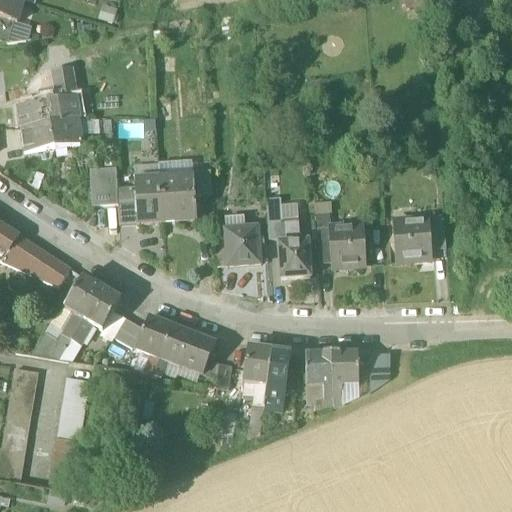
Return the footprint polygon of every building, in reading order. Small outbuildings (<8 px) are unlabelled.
[(17,26),(23,5),(3,0),(0,0),(0,21),(14,26),(17,26)] [(37,0),(24,0),(23,5),(35,8),(37,0)] [(118,12),(102,8),(98,22),(114,27),(118,12)] [(0,21),(0,32),(11,36),(14,26),(0,21)] [(32,30),(17,26),(14,26),(11,36),(8,47),(28,44),(32,30)] [(0,45),(8,47),(11,36),(0,32),(0,45)] [(53,75),(57,103),(72,101),(77,100),(73,71),(53,75)] [(18,109),(21,131),(50,126),(76,122),(72,101),(57,103),(18,109)] [(76,122),(50,126),(54,151),(80,147),(78,137),(76,122)] [(99,122),(76,122),(78,137),(100,137),(99,122)] [(24,156),(54,151),(50,126),(21,131),(24,156)] [(159,171),(160,183),(193,180),(193,176),(192,164),(159,166),(159,171)] [(135,184),(160,183),(159,171),(134,172),(135,184)] [(117,193),(116,172),(90,174),(92,210),(118,209),(117,193)] [(194,180),(195,200),(212,199),(210,175),(193,176),(193,180),(194,180)] [(193,180),(160,183),(163,226),(197,224),(195,200),(194,180),(193,180)] [(138,228),(163,226),(160,183),(135,184),(135,186),(136,186),(136,192),(138,228)] [(118,209),(119,229),(138,228),(136,192),(117,193),(118,209)] [(266,203),(268,243),(278,243),(277,225),(282,225),(281,209),(280,202),(266,203)] [(315,206),(316,218),(330,218),(332,218),(331,206),(315,206)] [(297,208),(281,209),(282,225),(298,224),(297,208)] [(316,218),(317,233),(329,232),(330,232),(330,218),(316,218)] [(224,233),(227,271),(261,269),(258,230),(245,231),(244,220),(229,221),(229,223),(225,223),(226,233),(224,233)] [(278,243),(279,247),(300,245),(298,224),(282,225),(277,225),(278,243)] [(394,245),(396,266),(432,264),(431,255),(429,225),(429,224),(413,225),(414,228),(396,229),(397,244),(394,245)] [(429,225),(431,255),(446,254),(444,225),(429,225)] [(18,240),(3,230),(1,232),(0,235),(0,252),(3,254),(0,264),(0,265),(1,266),(18,240)] [(331,267),(331,272),(365,269),(364,248),(361,248),(360,233),(345,234),(344,231),(330,232),(329,232),(330,243),(331,267)] [(330,243),(329,232),(317,233),(317,244),(330,243)] [(227,271),(224,233),(214,233),(217,272),(227,271)] [(58,292),(59,292),(71,274),(18,240),(1,266),(58,292)] [(317,244),(319,268),(331,267),(330,243),(317,244)] [(308,245),(300,245),(279,247),(281,283),(310,281),(308,245)] [(59,337),(71,344),(102,292),(83,281),(63,311),(64,312),(72,316),(59,337)] [(121,303),(102,292),(71,344),(81,350),(93,329),(102,335),(114,316),(121,303)] [(49,327),(45,336),(56,343),(59,337),(72,316),(64,312),(49,327)] [(111,345),(113,341),(124,322),(114,316),(102,335),(100,339),(111,345)] [(149,381),(153,381),(159,364),(173,329),(150,320),(144,333),(136,354),(140,355),(152,360),(144,377),(143,379),(149,381)] [(144,333),(124,322),(113,341),(136,354),(144,333)] [(179,370),(180,369),(192,336),(173,329),(159,364),(167,366),(179,370)] [(41,362),(59,365),(71,344),(59,337),(56,343),(45,336),(31,360),(41,362)] [(216,346),(192,336),(180,369),(200,377),(203,378),(209,364),(216,346)] [(59,365),(71,367),(81,350),(71,344),(59,365)] [(253,408),(264,410),(272,354),(247,350),(242,387),(245,387),(243,399),(254,400),(253,408)] [(290,356),(272,354),(264,410),(282,412),(290,356)] [(152,360),(140,355),(133,373),(144,377),(152,360)] [(358,355),(331,356),(332,402),(342,402),(341,388),(358,388),(358,355)] [(323,403),(332,402),(331,356),(305,356),(306,390),(323,389),(323,403)] [(370,359),(371,396),(389,384),(389,358),(370,359)] [(162,378),(167,366),(159,364),(153,381),(161,382),(162,378)] [(219,368),(209,364),(203,378),(217,384),(219,368)] [(167,366),(162,378),(174,382),(176,378),(196,387),(200,377),(180,369),(179,370),(167,366)] [(215,392),(228,394),(232,370),(219,368),(217,384),(215,392)] [(36,389),(38,378),(15,374),(13,385),(36,389)] [(88,396),(89,386),(66,383),(65,392),(88,396)] [(34,400),(36,389),(13,385),(11,396),(34,400)] [(342,402),(344,408),(359,402),(358,388),(341,388),(342,402)] [(323,389),(306,390),(306,410),(317,409),(317,407),(323,406),(323,403),(323,389)] [(86,406),(88,396),(65,392),(63,402),(86,406)] [(33,411),(34,400),(11,396),(9,407),(33,411)] [(85,416),(86,406),(63,402),(61,412),(85,416)] [(318,414),(332,409),(332,402),(323,403),(323,406),(317,407),(317,409),(318,414)] [(342,402),(332,402),(332,409),(333,411),(344,408),(342,402)] [(31,422),(33,411),(9,407),(7,418),(31,422)] [(260,440),(261,430),(263,419),(264,410),(253,408),(248,443),(260,440)] [(83,426),(85,416),(61,412),(60,422),(83,426)] [(221,439),(233,441),(237,419),(225,417),(221,439)] [(29,433),(31,422),(7,418),(5,429),(29,433)] [(81,435),(83,426),(60,422),(58,432),(81,435)] [(27,444),(29,433),(5,429),(4,440),(27,444)] [(80,445),(81,435),(58,432),(57,441),(80,445)] [(25,455),(27,444),(4,440),(2,451),(25,455)] [(78,458),(80,446),(56,442),(54,454),(78,458)] [(0,462),(23,466),(25,455),(2,451),(0,461),(0,462)] [(76,469),(78,458),(54,454),(52,465),(76,469)] [(0,473),(21,478),(23,466),(0,462),(0,473)] [(74,481),(76,469),(52,465),(50,477),(74,481)] [(0,485),(20,489),(21,478),(0,473),(0,485)] [(72,492),(74,481),(50,477),(48,488),(72,492)] [(67,498),(49,495),(47,507),(65,511),(67,498)]
